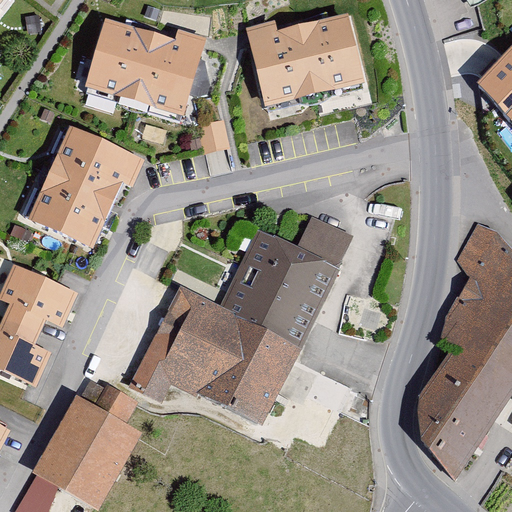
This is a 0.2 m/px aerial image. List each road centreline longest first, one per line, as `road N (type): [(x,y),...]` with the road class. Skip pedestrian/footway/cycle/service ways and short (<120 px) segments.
road 1 (residential): [(436,147),(140,207),(0,500)]
road 2 (tertiary): [(436,147),(432,284),(398,408),(403,458),(427,493)]
road 3 (residential): [(0,130),(83,0)]
road 4 (tertiary): [(408,0),(436,147)]
